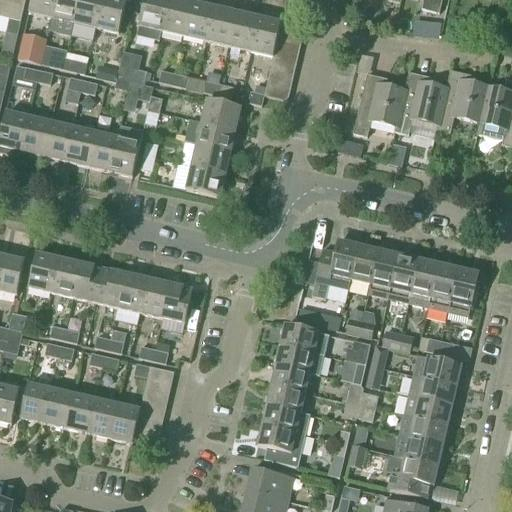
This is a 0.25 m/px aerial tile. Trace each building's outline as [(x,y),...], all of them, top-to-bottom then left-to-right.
[(12,0),(0,0),(0,21),(7,23),(12,0)] [(26,1),(22,0),(12,0),(7,23),(8,23),(20,26),(26,1)] [(32,0),(28,18),(50,23),(55,0),(32,0)] [(55,0),(50,23),(48,35),(70,40),(73,29),(79,0),(55,0)] [(79,0),(73,29),(95,34),(102,0),(79,0)] [(126,4),(106,0),(102,0),(95,34),(118,39),(126,4)] [(169,3),(157,0),(145,0),(136,40),(159,45),(161,37),(169,3)] [(424,0),(421,13),(438,17),(442,0),(424,0)] [(161,37),(183,42),(191,8),(169,3),(161,37)] [(183,42),(205,47),(213,13),(191,8),(183,42)] [(205,47),(227,52),(235,18),(213,13),(205,47)] [(227,52),(249,57),(257,23),(235,18),(227,52)] [(8,23),(5,37),(17,40),(20,26),(8,23)] [(272,63),(275,53),(278,41),(280,29),(257,23),(249,57),(272,63)] [(304,34),(281,29),(280,29),(278,41),(301,46),(304,34)] [(45,45),(23,40),(20,53),(20,52),(17,64),(31,67),(40,69),(45,45)] [(298,58),(301,46),(278,41),(275,53),(298,58)] [(275,53),(272,63),(272,65),(295,70),(298,58),(275,53)] [(49,71),(62,74),(65,63),(51,60),(49,71)] [(76,78),(76,77),(79,66),(65,63),(62,74),(76,78)] [(272,65),(269,77),(293,82),(295,70),(272,65)] [(0,66),(0,80),(7,82),(10,69),(0,66)] [(114,93),(127,96),(128,96),(131,85),(133,73),(120,70),(119,70),(114,93)] [(23,84),(36,87),(39,75),(25,72),(23,84)] [(138,74),(133,73),(131,85),(144,88),(147,76),(141,75),(138,74)] [(50,90),(53,78),(39,75),(36,87),(50,90)] [(158,87),(172,90),(175,79),(161,75),(158,87)] [(453,120),(478,126),(486,92),(461,86),(463,78),(449,75),(444,94),(445,94),(438,128),(437,128),(435,134),(449,137),(453,120)] [(269,77),(266,89),(290,94),(293,82),(269,77)] [(412,122),(437,128),(438,128),(445,94),(444,94),(419,88),(421,81),(406,78),(402,96),(403,96),(395,131),(394,136),(408,139),(412,122)] [(185,93),(188,82),(175,79),(172,90),(185,93)] [(370,125),(395,131),(403,96),(402,96),(377,91),(379,82),(366,79),(356,123),(352,139),(365,142),(370,125)] [(67,94),(80,97),(83,85),(70,82),(67,94)] [(94,100),(97,89),(83,85),(80,97),(94,100)] [(128,96),(127,101),(137,104),(149,106),(150,101),(152,92),(144,89),(144,88),(131,85),(128,96)] [(205,86),(203,97),(216,100),(219,89),(205,86)] [(230,103),(232,92),(219,89),(216,100),(230,103)] [(287,107),(287,106),(290,94),(266,89),(264,100),(263,101),(287,107)] [(497,141),(502,142),(500,149),(511,151),(511,97),(486,92),(478,126),(479,126),(476,138),(496,143),(497,141)] [(261,112),(261,111),(263,101),(264,100),(249,97),(247,109),(261,112)] [(162,104),(159,103),(150,101),(149,106),(147,116),(159,118),(162,104)] [(240,113),(206,105),(201,128),(235,136),(240,113)] [(156,131),(159,118),(147,116),(144,129),(156,131)] [(0,156),(10,159),(11,155),(20,157),(28,122),(5,117),(0,137),(0,156)] [(346,120),(342,136),(352,139),(356,123),(346,120)] [(20,157),(42,162),(50,127),(28,122),(20,157)] [(230,158),(235,136),(201,128),(189,125),(183,147),(196,150),(230,158)] [(42,162),(64,167),(72,133),(50,127),(42,162)] [(64,167),(86,172),(94,138),(72,133),(64,167)] [(86,172),(108,177),(116,143),(94,138),(86,172)] [(131,183),(139,148),(116,143),(108,177),(131,183)] [(348,145),(340,144),(337,157),(345,159),(348,145)] [(146,147),(143,161),(154,164),(157,150),(146,147)] [(404,152),(393,149),(388,168),(400,171),(404,152)] [(196,150),(190,172),(224,180),(230,158),(196,150)] [(139,175),(140,175),(151,178),(154,164),(143,161),(139,175)] [(468,171),(451,167),(448,182),(465,185),(468,171)] [(185,195),(219,203),(224,180),(190,172),(185,195)] [(348,293),(350,285),(357,251),(337,246),(334,258),(321,255),(318,267),(313,289),(311,301),(325,305),(329,288),(348,293)] [(351,285),(370,290),(378,256),(379,251),(366,248),(365,253),(357,251),(350,285),(351,285)] [(398,260),(378,256),(370,290),(368,299),(388,303),(398,260)] [(35,257),(27,293),(51,298),(59,263),(35,257)] [(406,262),(398,260),(388,303),(407,308),(417,265),(418,265),(419,260),(407,257),(406,262)] [(24,266),(1,261),(0,265),(0,296),(16,300),(24,266)] [(59,263),(51,298),(73,303),(81,268),(59,263)] [(308,265),(304,281),(303,287),(313,289),(318,267),(308,265)] [(437,270),(418,265),(417,265),(407,308),(427,312),(437,270)] [(81,268),(73,303),(95,309),(103,273),(81,268)] [(457,274),(437,270),(427,312),(447,317),(457,274)] [(103,273),(95,309),(117,314),(126,278),(103,273)] [(447,317),(468,322),(478,279),(457,274),(447,317)] [(126,278),(117,314),(139,319),(148,283),(126,278)] [(148,283),(139,319),(162,324),(170,288),(148,283)] [(162,324),(160,332),(183,337),(184,329),(190,306),(192,295),(193,294),(170,288),(162,324)] [(192,295),(190,306),(202,309),(205,298),(192,295)] [(300,314),(297,326),(313,330),(316,317),(300,314)] [(346,338),(358,341),(361,326),(349,323),(348,329),(346,338)] [(370,344),(371,343),(374,329),(361,326),(358,341),(370,344)] [(328,340),(284,330),(280,351),(323,361),(328,340)] [(0,331),(0,343),(6,345),(9,333),(0,331)] [(52,331),(49,342),(63,346),(66,334),(52,331)] [(20,348),(22,337),(9,333),(6,345),(20,348)] [(79,337),(66,334),(63,346),(76,349),(79,337)] [(389,355),(396,357),(400,339),(385,335),(381,352),(381,353),(389,355)] [(409,360),(411,352),(413,342),(400,339),(396,357),(409,360)] [(96,341),(93,353),(107,356),(110,344),(96,341)] [(427,348),(425,356),(437,359),(440,346),(436,345),(437,344),(429,342),(428,348),(427,348)] [(124,347),(110,344),(107,356),(121,359),(124,347)] [(17,359),(20,348),(6,345),(4,356),(17,359)] [(437,359),(449,362),(453,349),(440,346),(437,359)] [(44,359),(58,363),(61,351),(46,348),(44,359)] [(365,371),(370,350),(361,348),(356,368),(365,371)] [(71,366),(74,355),(61,351),(58,363),(71,366)] [(141,351),(138,363),(152,366),(154,355),(154,354),(141,351)] [(280,351),(275,371),(308,378),(309,377),(319,380),(323,361),(280,351)] [(381,352),(376,351),(371,372),(383,375),(386,362),(387,362),(389,355),(381,353),(381,352)] [(152,366),(165,369),(167,358),(154,355),(152,366)] [(88,370),(102,373),(105,362),(91,358),(88,370)] [(116,376),(118,365),(105,362),(102,373),(116,376)] [(412,380),(411,381),(456,392),(456,391),(459,392),(462,390),(463,383),(462,380),(459,380),(461,371),(427,364),(422,362),(419,372),(418,371),(414,374),(412,380)] [(356,368),(356,369),(353,381),(352,388),(350,387),(350,388),(361,391),(361,389),(365,371),(356,368)] [(133,380),(147,383),(149,372),(136,369),(133,380)] [(275,371),(270,391),(304,398),(308,378),(275,371)] [(171,389),(173,378),(149,372),(147,383),(171,389)] [(383,375),(371,372),(366,391),(379,394),(383,375)] [(452,411),(456,392),(411,381),(407,401),(452,411)] [(147,383),(144,396),(168,402),(171,389),(147,383)] [(349,395),(346,408),(359,411),(362,398),(363,393),(361,391),(350,388),(349,395)] [(19,423),(42,428),(50,394),(27,389),(19,423)] [(19,395),(0,390),(0,426),(11,429),(19,395)] [(270,391),(266,410),(299,418),(304,398),(270,391)] [(42,428),(64,433),(72,399),(50,394),(42,428)] [(144,396),(141,407),(165,413),(168,402),(144,396)] [(362,398),(359,411),(375,415),(378,401),(362,398)] [(64,433),(87,438),(94,404),(72,399),(64,433)] [(449,431),(447,431),(452,411),(407,401),(402,421),(450,432),(449,431)] [(87,438),(109,444),(117,409),(94,404),(87,438)] [(141,407),(140,415),(138,419),(162,425),(165,413),(141,407)] [(346,408),(343,420),(356,423),(359,411),(346,408)] [(136,430),(138,419),(140,415),(117,409),(109,444),(132,449),(133,443),(136,430)] [(266,410),(261,430),(305,440),(309,420),(299,418),(266,410)] [(359,411),(356,423),(372,426),(375,415),(359,411)] [(160,436),(162,425),(138,419),(136,430),(160,436)] [(402,421),(398,441),(442,451),(444,443),(446,443),(449,441),(451,434),(450,432),(402,421)] [(157,449),(157,448),(160,436),(136,430),(133,443),(157,449)] [(305,440),(261,430),(257,450),(266,452),(263,464),(297,472),(305,440)] [(341,435),(338,448),(347,450),(349,437),(341,435)] [(355,438),(353,450),(351,450),(351,451),(361,453),(362,452),(364,440),(355,438)] [(398,441),(393,460),(404,463),(438,471),(440,472),(443,470),(445,462),(443,459),(441,459),(442,451),(398,441)] [(335,460),(333,468),(342,470),(347,450),(338,448),(335,460)] [(366,453),(362,452),(361,453),(351,451),(346,471),(362,475),(366,453)] [(388,494),(426,503),(429,490),(433,491),(438,471),(404,463),(400,480),(391,478),(388,494)] [(251,472),(245,497),(287,507),(292,482),(251,472)] [(245,497),(241,511),(285,511),(287,507),(245,497)] [(321,511),(331,511),(334,501),(324,499),(321,511)] [(340,503),(337,511),(347,511),(349,505),(340,503)]
